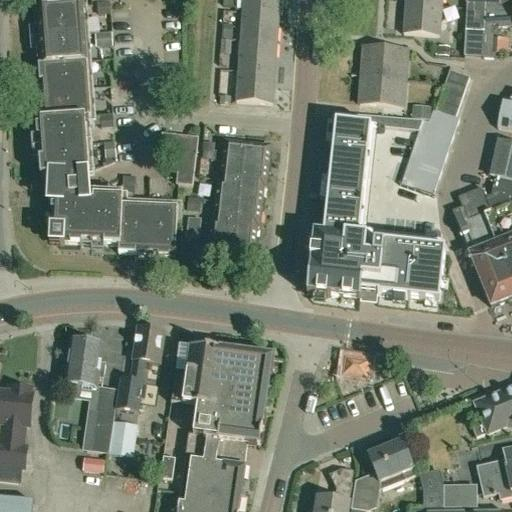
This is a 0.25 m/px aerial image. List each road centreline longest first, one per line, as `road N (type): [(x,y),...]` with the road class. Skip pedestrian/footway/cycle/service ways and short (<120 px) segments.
road 1 (residential): [(481,352),(481,300),(444,210),(494,83),(511,69)]
road 2 (residential): [(300,132),(161,117),(150,99),(147,18),(131,1),(116,0)]
road 3 (secondary): [(1,311),(107,300),(278,320)]
road 4 (residential): [(278,320),(300,132)]
road 5 (residential): [(283,457),(411,406)]
road 6 (residential): [(283,457),(316,326)]
road 7 (residential): [(300,132),(312,0)]
road 8 (secondary): [(481,352),(358,332)]
